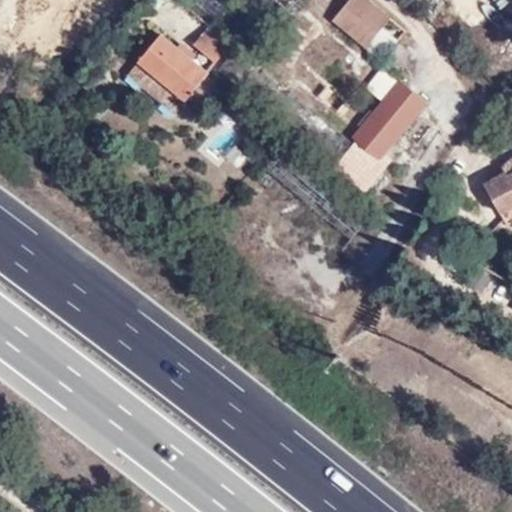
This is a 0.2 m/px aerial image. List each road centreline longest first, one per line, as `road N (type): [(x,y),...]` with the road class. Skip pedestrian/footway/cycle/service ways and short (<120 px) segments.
road 1 (motorway): [(353,511),(148,344),(0,238)]
road 2 (motorway): [(0,324),(241,511)]
